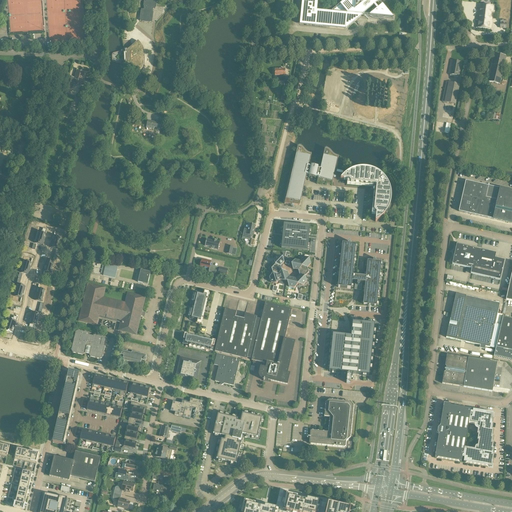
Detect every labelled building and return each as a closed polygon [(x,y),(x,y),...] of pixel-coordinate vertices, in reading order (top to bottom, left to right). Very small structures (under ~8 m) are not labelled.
[(151,22),(152,13),(153,11),(152,11),(152,9),(155,9),(155,0),(144,0),(143,8),(143,9),(141,9),(139,21),(151,22)] [(301,0),(300,25),(330,28),(331,20),(325,20),(325,15),(316,14),(317,0),(346,0),(331,12),(330,28),(345,29),(362,16),(370,16),(371,17),(372,17),(373,18),(374,18),(375,19),(377,19),(378,19),(379,19),(380,19),(381,19),(383,18),(384,18),(385,18),(393,19),(379,2),(381,0),(301,0)] [(478,4),(476,16),(475,28),(490,30),(492,21),(491,21),(493,6),(478,4)] [(121,64),(123,65),(125,65),(125,64),(129,65),(130,65),(134,69),(138,72),(139,72),(140,72),(141,70),(142,66),(143,65),(143,64),(143,58),(143,50),(142,48),(141,46),(139,43),(138,42),(138,41),(137,42),(128,50),(125,50),(123,50),(121,51),(121,52),(122,53),(124,52),(124,62),(123,62),(121,63),(121,64)] [(488,82),(499,84),(506,56),(494,53),(488,82)] [(457,77),(460,62),(452,61),(450,74),(453,75),(453,76),(457,77)] [(68,76),(65,89),(71,91),(72,85),(80,87),(84,73),(76,71),(74,78),(68,76)] [(455,104),(459,84),(449,82),(445,102),(455,104)] [(147,121),(146,128),(153,130),(153,127),(154,127),(160,128),(161,124),(147,121)] [(194,140),(194,139),(195,139),(195,138),(194,138),(194,137),(194,136),(189,137),(184,138),(184,139),(189,139),(189,143),(184,144),(189,145),(195,145),(195,144),(194,145),(195,144),(195,143),(194,142),(195,142),(195,141),(195,140),(194,140)] [(333,178),(334,176),(338,157),(337,156),(336,156),(335,155),(333,154),(332,153),(331,152),(330,151),(329,150),(328,149),(327,149),(325,148),(320,169),(317,169),(318,167),(311,166),(311,167),(308,167),(311,154),(310,154),(309,153),(307,153),(306,152),(305,151),(304,149),(303,148),(302,147),(301,147),(299,146),(298,146),(298,145),(284,204),(299,206),(307,175),(309,176),(309,177),(311,177),(310,179),(313,179),(313,178),(315,178),(315,177),(318,178),(317,184),(332,185),(333,178)] [(154,161),(150,165),(153,164),(155,162),(160,166),(163,162),(159,159),(159,158),(158,157),(158,156),(157,155),(157,154),(156,153),(155,153),(155,154),(156,155),(156,156),(157,156),(157,157),(156,158),(154,161)] [(341,179),(340,180),(349,180),(351,183),(374,185),(374,186),(376,188),(374,211),(376,214),(375,222),(378,221),(380,219),(382,218),(383,216),(385,214),(387,212),(388,210),(389,207),(390,205),(390,202),(391,200),(391,197),(391,195),(391,194),(390,191),(390,189),(389,187),(388,185),(387,183),(386,181),(385,179),(383,177),(381,176),(380,174),(379,174),(376,172),(374,171),(372,170),(371,170),(368,169),(365,169),(363,169),(362,169),(359,169),(357,169),(354,170),(351,171),(350,172),(349,173),(346,174),(344,176),(343,176),(343,177),(342,178),(341,179)] [(511,191),(465,181),(459,212),(465,213),(466,214),(468,215),(469,214),(477,216),(478,217),(480,218),(481,217),(511,223),(511,191)] [(255,225),(249,224),(247,232),(243,234),(244,236),(247,235),(252,236),(255,225)] [(281,248),(307,251),(308,238),(307,238),(307,237),(308,237),(309,227),(298,226),(295,226),(295,225),(284,224),(283,234),(284,234),(284,236),(283,236),(281,248)] [(32,234),(29,247),(36,248),(39,236),(32,234)] [(52,235),(48,247),(55,249),(59,237),(52,235)] [(216,240),(213,239),(212,241),(206,240),(205,246),(211,247),(210,248),(218,250),(220,242),(216,241),(216,240)] [(348,245),(342,244),(338,287),(351,289),(352,282),(356,282),(355,288),(361,288),(361,283),(365,283),(363,305),(376,306),(381,263),(376,262),(376,260),(375,259),(374,259),(373,259),(373,262),(368,261),(366,277),(352,276),(355,245),(350,245),(350,243),(350,242),(350,241),(349,241),(348,241),(348,242),(348,245)] [(452,264),(468,268),(472,269),(470,274),(500,280),(505,260),(495,258),(496,253),(481,250),(480,249),(477,248),(476,249),(456,244),(452,264)] [(282,257),(277,256),(273,260),(275,265),(280,266),(284,262),(282,257)] [(304,258),(300,261),(301,267),(307,268),(310,264),(309,259),(304,258)] [(45,259),(42,271),(49,273),(52,261),(45,259)] [(211,262),(202,259),(200,266),(209,268),(208,271),(215,273),(226,275),(228,269),(210,265),(211,262)] [(292,269),(298,270),(301,267),(300,261),(295,260),(291,264),(292,269)] [(24,261),(21,273),(28,275),(31,263),(24,261)] [(118,267),(106,264),(103,276),(115,278),(118,267)] [(280,266),(275,265),(271,269),(273,274),(278,275),(282,271),(280,266)] [(298,270),(299,275),(305,276),(308,273),(307,268),(301,267),(298,270)] [(150,273),(141,270),(138,282),(147,285),(150,273)] [(282,271),(278,275),(279,280),(285,281),(288,277),(287,272),(282,271)] [(278,275),(273,274),(269,278),(271,283),(276,284),(279,280),(278,275)] [(299,275),(296,279),(297,284),(302,286),(306,282),(305,276),(299,275)] [(297,284),(296,279),(288,277),(285,281),(287,282),(288,287),(294,288),(297,284)] [(17,284),(14,297),(21,298),(24,286),(17,284)] [(140,316),(143,317),(144,313),(141,312),(144,298),(128,294),(125,304),(102,298),(104,288),(88,284),(79,321),(96,325),(98,315),(121,320),(119,330),(136,334),(140,316)] [(37,288),(34,300),(41,302),(44,290),(37,288)] [(200,322),(205,303),(207,295),(196,292),(189,319),(194,320),(196,321),(200,322)] [(446,338),(484,346),(490,348),(495,324),(500,304),(456,294),(446,338)] [(262,378),(262,379),(264,379),(263,381),(264,381),(265,379),(287,385),(289,375),(287,374),(294,342),(284,340),(292,310),(265,303),(261,320),(256,318),(257,317),(245,314),(244,319),(235,317),(236,312),(225,309),(215,352),(247,359),(247,358),(252,359),(251,360),(253,361),(252,365),(255,366),(256,361),(264,363),(263,368),(261,368),(259,374),(259,375),(259,376),(260,376),(260,377),(260,378),(261,378),(262,378)] [(32,312),(29,324),(36,326),(39,314),(32,312)] [(511,319),(502,317),(494,356),(511,360),(511,319)] [(9,319),(5,331),(12,333),(16,321),(9,319)] [(347,336),(348,336),(333,335),(329,371),(369,375),(374,324),(353,322),(351,337),(350,336),(350,335),(350,334),(349,333),(349,332),(348,332),(347,332),(347,333),(346,333),(346,334),(346,335),(347,335),(347,336)] [(495,324),(490,348),(494,349),(500,325),(495,324)] [(102,358),(103,355),(107,339),(105,337),(95,335),(93,336),(89,335),(88,333),(78,330),(76,332),(71,350),(73,353),(82,355),(85,354),(89,354),(90,357),(100,359),(102,358)] [(215,341),(185,334),(183,340),(186,340),(185,344),(210,350),(211,346),(214,347),(215,341)] [(148,349),(125,344),(124,344),(123,345),(119,363),(119,364),(120,364),(127,366),(128,366),(128,367),(128,369),(133,370),(133,368),(134,368),(135,368),(141,369),(143,369),(144,368),(145,367),(146,366),(149,351),(149,350),(148,350),(148,349)] [(224,384),(234,386),(240,360),(217,354),(214,365),(219,366),(215,382),(220,383),(221,383),(222,385),(223,384),(224,384)] [(442,384),(492,392),(497,363),(447,355),(442,384)] [(175,378),(187,380),(196,383),(201,362),(180,357),(175,378)] [(53,442),(63,445),(70,414),(77,384),(79,384),(80,379),(79,379),(80,374),(69,372),(60,411),(53,442)] [(101,377),(95,375),(92,387),(98,389),(99,386),(101,377)] [(138,385),(132,384),(130,394),(136,395),(138,385)] [(142,396),(144,386),(138,385),(136,395),(136,396),(142,397),(142,396)] [(150,388),(144,386),(142,396),(148,398),(150,388)] [(203,406),(202,406),(203,406),(202,405),(203,402),(190,399),(190,402),(181,400),(181,404),(173,402),(170,411),(175,413),(174,415),(183,417),(183,418),(190,419),(192,410),(191,410),(192,409),(195,410),(194,413),(193,412),(192,415),(195,416),(196,415),(199,416),(200,412),(201,412),(202,412),(202,411),(203,411),(204,410),(204,409),(204,408),(204,407),(203,407),(203,406)] [(89,400),(87,410),(93,412),(95,402),(89,400)] [(326,432),(324,432),(311,431),(310,432),(309,443),(310,444),(344,448),(346,447),(346,442),(350,438),(354,406),(351,402),(329,400),(326,403),(324,417),(330,418),(328,430),(326,432)] [(106,403),(101,402),(100,403),(98,413),(104,414),(106,404),(106,403)] [(139,404),(131,402),(129,412),(131,412),(143,415),(145,409),(139,407),(139,404)] [(464,448),(468,424),(471,410),(470,410),(470,412),(466,411),(466,409),(451,406),(451,405),(444,403),(440,426),(438,428),(437,433),(438,435),(435,458),(461,462),(462,458),(462,455),(463,455),(464,448)] [(491,413),(471,410),(468,424),(474,425),(474,426),(474,427),(475,428),(476,429),(477,429),(478,429),(477,435),(478,435),(477,441),(478,441),(478,446),(477,446),(476,446),(476,447),(475,447),(475,448),(474,450),(464,448),(463,455),(462,455),(462,458),(464,458),(463,463),(488,467),(490,467),(490,466),(491,465),(492,465),(494,454),(493,454),(494,448),(492,448),(493,442),(492,441),(493,435),(492,435),(493,429),(492,429),(493,423),(492,423),(493,418),(493,415),(492,415),(491,414),(491,413)] [(142,421),(143,415),(131,412),(130,418),(129,418),(128,421),(134,423),(135,419),(142,421)] [(217,459),(233,463),(236,464),(241,444),(239,444),(239,442),(243,441),(244,436),(243,435),(243,436),(243,434),(257,438),(262,418),(242,414),(241,420),(218,414),(213,434),(227,437),(226,441),(221,440),(217,459)] [(133,426),(134,423),(128,421),(126,431),(138,433),(139,427),(133,426)] [(169,428),(162,426),(159,437),(167,438),(169,431),(180,434),(181,428),(171,426),(171,429),(169,428)] [(88,431),(82,430),(80,439),(86,441),(88,431)] [(136,439),(138,433),(126,431),(124,440),(125,440),(130,441),(131,438),(136,439)] [(110,436),(104,435),(102,444),(102,446),(107,447),(107,446),(110,436)] [(116,437),(110,436),(107,446),(113,447),(116,437)] [(130,441),(125,440),(124,446),(135,449),(137,443),(130,441)] [(4,445),(1,456),(7,457),(7,455),(9,446),(4,445)] [(157,449),(156,452),(171,455),(172,450),(176,451),(177,448),(170,446),(169,449),(158,447),(157,449)] [(15,457),(14,459),(20,460),(23,449),(17,448),(15,457)] [(70,476),(95,482),(100,457),(75,451),(73,461),(54,456),(49,476),(69,481),(70,476)] [(33,452),(31,463),(36,464),(36,462),(39,453),(33,452)] [(170,461),(171,455),(156,452),(156,455),(155,457),(167,460),(166,463),(173,465),(174,462),(170,461)] [(160,473),(153,471),(152,479),(159,480),(160,473)] [(115,488),(114,493),(121,495),(122,491),(129,493),(130,492),(130,491),(132,492),(134,485),(123,482),(122,488),(117,487),(115,488)] [(160,495),(167,497),(167,494),(172,495),(174,489),(154,485),(152,492),(160,493),(160,495)] [(120,499),(121,495),(114,493),(113,498),(114,500),(119,501),(117,507),(128,510),(130,503),(127,502),(127,500),(120,499)] [(283,493),(281,502),(284,503),(283,506),(283,510),(290,511),(316,511),(317,508),(320,509),(322,509),(325,510),(325,508),(321,507),(322,502),(319,501),(301,497),(301,499),(297,498),(298,496),(283,493)] [(63,511),(67,498),(59,496),(59,497),(45,494),(40,511),(63,511)] [(241,499),(237,511),(275,511),(276,509),(276,508),(265,505),(259,504),(258,506),(255,505),(255,503),(241,499)] [(14,502),(12,507),(14,508),(23,510),(24,505),(14,502)] [(328,503),(325,511),(349,511),(350,509),(328,503)]
